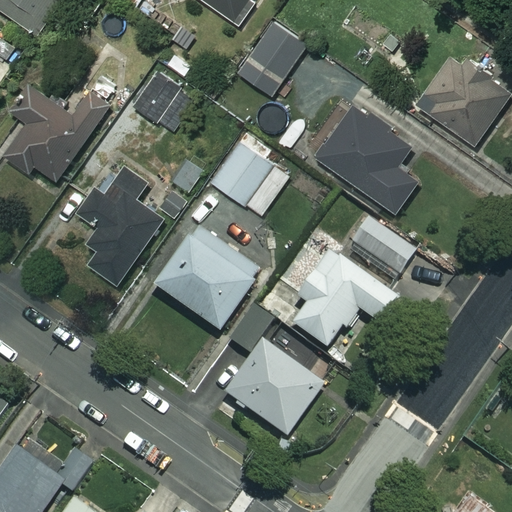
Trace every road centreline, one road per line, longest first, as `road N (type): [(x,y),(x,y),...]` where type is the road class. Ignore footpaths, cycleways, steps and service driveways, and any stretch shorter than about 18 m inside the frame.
road 1 (residential): [(0,317),(274,511)]
road 2 (residential): [(346,511),(511,277)]
